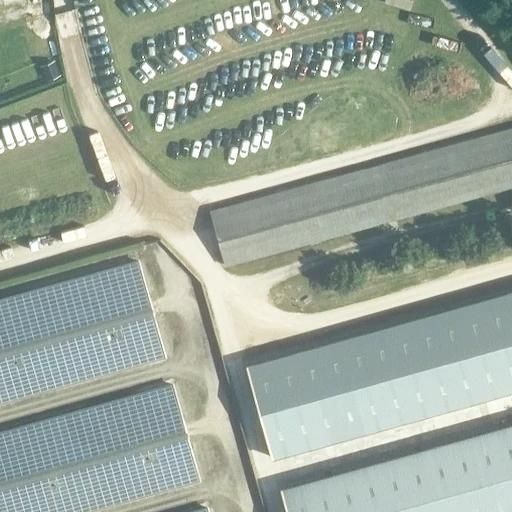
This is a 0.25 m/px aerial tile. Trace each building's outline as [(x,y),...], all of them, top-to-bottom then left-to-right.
[(117,0),(79,8),(89,56),(247,23),(242,0),(117,0)] [(109,124),(266,86),(254,38),(97,76),(109,124)] [(54,61),(41,66),(47,81),(60,76),(54,61)] [(64,91),(0,105),(0,155),(75,139),(64,91)] [(511,127),(210,211),(225,267),(511,187),(511,127)] [(0,404),(166,359),(139,260),(0,298),(0,404)] [(511,385),(511,283),(249,357),(276,452),(511,385)] [(169,384),(0,431),(0,511),(74,511),(195,478),(169,384)] [(511,511),(511,419),(285,483),(293,511),(511,511)]
